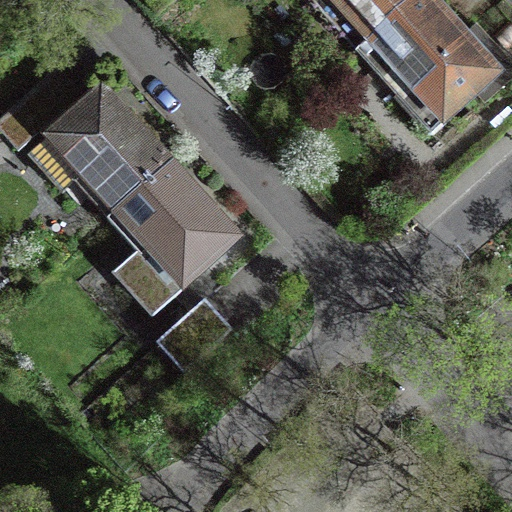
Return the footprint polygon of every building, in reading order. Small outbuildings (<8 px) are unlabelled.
[(311,0),(313,2),(314,0),(333,0),(368,39),(411,0),(311,0)] [(432,0),(411,0),(368,39),(408,83),(396,94),(430,133),(476,91),(485,101),(506,81),(500,75),(486,60),(498,49),(476,25),(464,36),(432,0)] [(58,74),(0,126),(0,127),(20,149),(63,111),(70,118),(29,156),(64,193),(75,182),(108,219),(170,163),(156,147),(102,87),(94,95),(95,96),(83,106),(79,101),(79,97),(58,74)] [(170,163),(108,219),(140,255),(118,275),(153,314),(238,237),(184,178),(170,163)] [(205,299),(156,343),(184,373),(232,330),(219,314),(205,299)]
